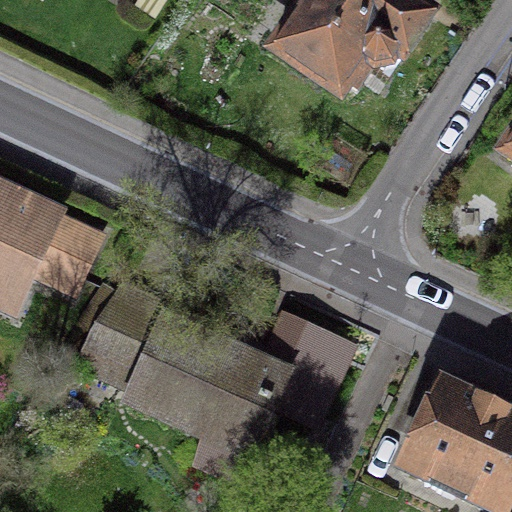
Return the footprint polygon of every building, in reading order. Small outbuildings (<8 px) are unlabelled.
[(339,96),(364,59),(383,72),(396,54),(398,55),(426,14),(424,13),(405,0),(309,0),(274,51),(339,96)] [(511,139),(497,164),(511,172),(511,139)] [(10,198),(0,193),(0,327),(21,338),(43,291),(82,309),(111,245),(10,198)] [(259,343),(175,305),(122,421),(253,480),(276,428),(324,450),(354,386),(259,343)] [(511,511),(511,417),(444,386),(405,469),(496,511),(511,511)]
